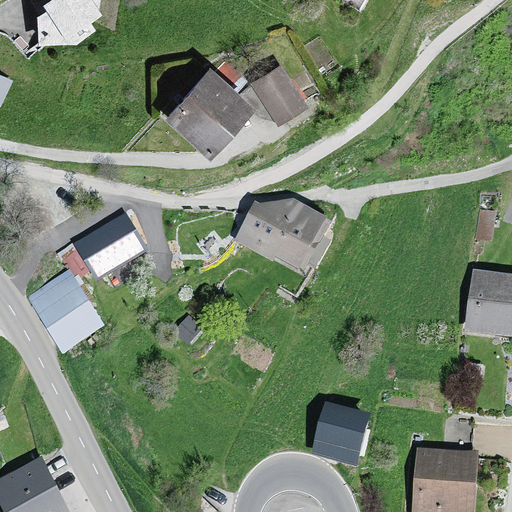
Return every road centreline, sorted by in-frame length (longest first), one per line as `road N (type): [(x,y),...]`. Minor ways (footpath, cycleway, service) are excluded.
road 1 (tertiary): [(116,511),(0,294)]
road 2 (tertiary): [(343,511),(322,480),(295,471),(259,482),(248,511)]
